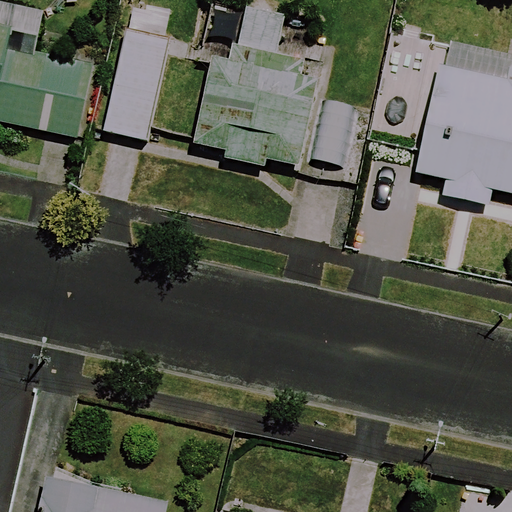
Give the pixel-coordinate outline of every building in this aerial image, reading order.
[(214,0),(201,64),(215,67),(211,88),(199,143),(227,149),(224,165),(262,173),(266,158),(300,165),(308,128),(316,91),(300,87),(316,18),(255,5),(233,0),(214,0)] [(97,50),(11,33),(16,8),(0,4),(0,124),(79,140),(94,66),(97,50)] [(180,18),(136,8),(108,134),(152,144),(180,18)] [(511,196),(511,73),(509,73),(445,61),(423,177),(447,182),(444,199),(488,208),(491,192),(511,196)] [(415,158),(379,152),(368,219),(404,225),(415,158)] [(174,511),(176,508),(57,477),(48,511),(174,511)]
